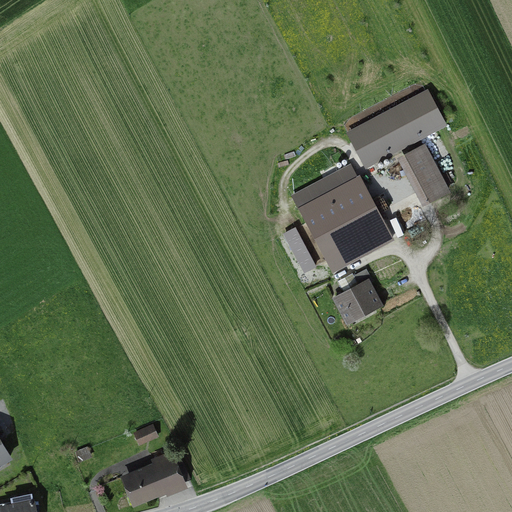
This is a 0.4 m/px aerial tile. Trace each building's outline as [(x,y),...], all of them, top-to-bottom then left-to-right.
[(365,165),(444,123),(428,93),(349,135),(365,165)] [(428,201),(447,191),(424,146),(405,156),(428,201)] [(392,238),(359,176),(358,177),(352,165),(322,180),(329,193),(300,208),(330,265),(360,249),(363,254),(392,238)] [(354,275),(360,286),(345,294),(344,292),(335,297),(348,320),(379,304),(368,282),(372,280),(366,269),(354,275)] [(153,425),(135,434),(139,444),(157,435),(153,425)] [(0,463),(10,457),(0,441),(0,439),(6,436),(0,426),(0,463)] [(87,449),(76,453),(79,461),(90,456),(87,449)] [(134,500),(190,478),(181,457),(173,460),(170,452),(157,458),(160,465),(126,480),(134,500)] [(14,505),(2,508),(3,511),(0,511),(35,511),(33,502),(31,502),(30,495),(13,498),(14,505)]
